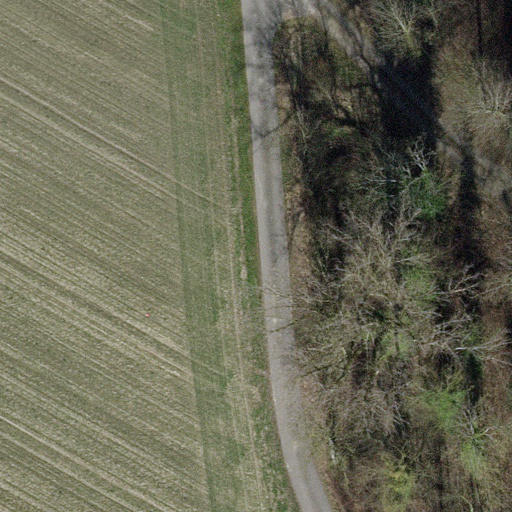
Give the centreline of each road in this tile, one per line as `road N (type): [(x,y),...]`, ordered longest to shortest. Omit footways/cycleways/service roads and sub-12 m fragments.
road 1 (track): [(323,511),(289,363),(277,149),(295,26)]
road 2 (track): [(282,0),(295,26),(434,158),(511,201)]
